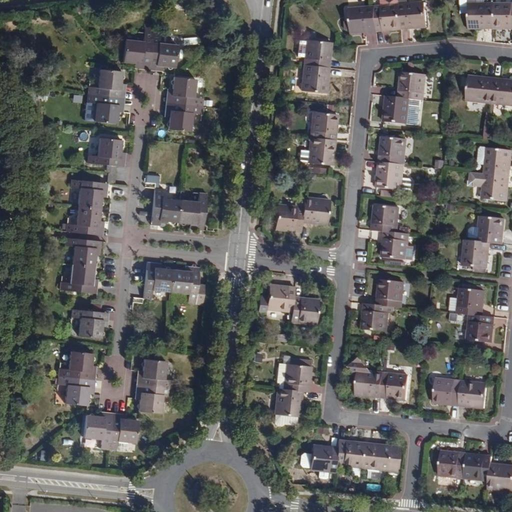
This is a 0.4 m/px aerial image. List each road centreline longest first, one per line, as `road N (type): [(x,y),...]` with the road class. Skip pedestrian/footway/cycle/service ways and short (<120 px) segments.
road 1 (residential): [(511,55),(443,47),(366,61),(345,266)]
road 2 (tertiary): [(266,0),(237,253)]
road 3 (residential): [(345,266),(330,413),(419,423)]
road 4 (tertiary): [(237,253),(216,450)]
road 5 (residential): [(419,423),(503,432),(511,349)]
road 6 (residential): [(162,494),(0,473)]
road 7 (residential): [(129,242),(146,85)]
road 8 (residential): [(112,394),(129,242)]
